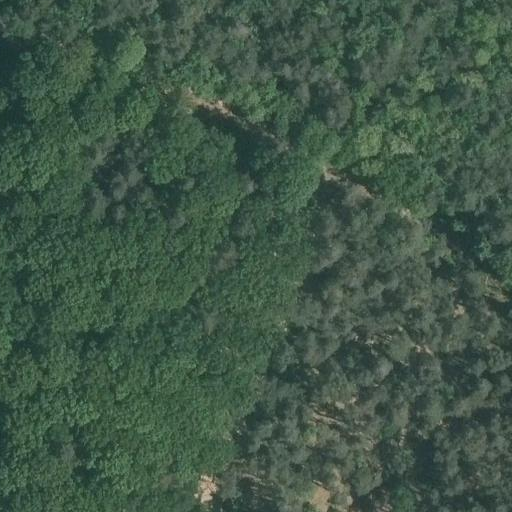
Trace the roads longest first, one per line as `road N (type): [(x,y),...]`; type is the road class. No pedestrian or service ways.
road 1 (track): [(24,45),(78,47),(170,79),(340,170)]
road 2 (track): [(340,170),(511,272)]
